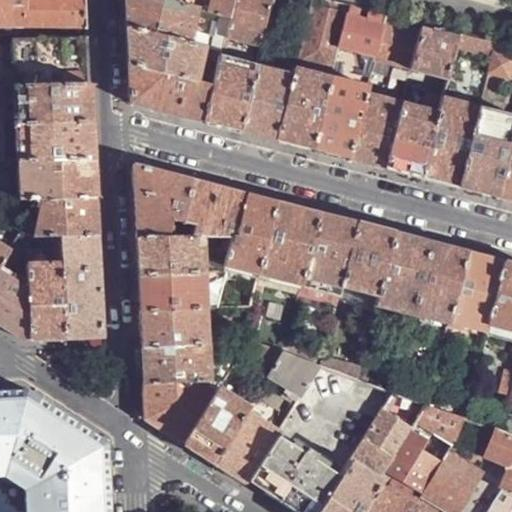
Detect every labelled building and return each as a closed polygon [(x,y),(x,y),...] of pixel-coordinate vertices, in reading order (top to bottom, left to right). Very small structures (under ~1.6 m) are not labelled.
[(0,0),(0,26),(88,26),(86,0),(0,0)] [(231,18),(162,0),(125,0),(126,12),(127,28),(222,53),(224,47),(231,18)] [(162,0),(231,18),(236,0),(162,0)] [(236,0),(231,18),(224,47),(228,48),(230,41),(263,49),(275,0),(236,0)] [(350,7),(320,0),(313,0),(306,30),(296,69),(331,79),(339,49),(348,16),(350,7)] [(350,7),(348,16),(365,20),(368,12),(350,7)] [(385,16),(368,12),(365,20),(348,16),(339,49),(375,58),(383,25),(385,16)] [(420,34),(383,25),(375,58),(374,62),(410,72),(420,34)] [(222,53),(127,28),(128,49),(129,65),(213,87),(221,57),(222,53)] [(457,40),(421,31),(420,34),(410,72),(447,80),(454,52),(457,40)] [(457,40),(454,52),(491,61),(495,45),(459,35),(457,40)] [(89,57),(88,37),(12,39),(14,87),(90,85),(89,57)] [(511,48),(495,45),(491,61),(487,75),(511,82),(511,48)] [(491,61),(454,52),(447,80),(443,96),(442,98),(479,108),(487,75),(491,61)] [(276,142),(293,77),(273,71),(276,59),(261,55),(258,68),(241,133),(260,138),(276,142)] [(223,128),(241,133),(258,68),(221,57),(213,87),(204,123),(223,128)] [(129,65),(130,104),(172,115),(204,123),(213,87),(129,65)] [(331,79),(296,69),(293,77),(276,142),(296,147),(313,151),(331,79)] [(367,88),(331,79),(313,151),(332,156),(349,161),(366,95),(367,88)] [(91,100),(90,85),(14,87),(16,123),(92,122),(91,100)] [(402,105),(366,95),(349,161),(370,166),(385,170),(402,105)] [(479,108),(442,98),(438,114),(421,179),(442,185),(458,189),(479,108)] [(408,107),(402,105),(385,170),(401,174),(421,179),(438,114),(408,107)] [(511,117),(501,115),(479,108),(458,189),(480,194),(495,198),(511,131),(511,117)] [(93,137),(92,122),(16,123),(18,161),(94,159),(93,137)] [(511,131),(495,198),(511,202),(511,131)] [(95,175),(94,159),(18,161),(19,199),(34,199),(42,198),(96,198),(95,175)] [(134,167),(137,237),(178,235),(193,181),(167,174),(135,165),(134,167)] [(234,233),(246,194),(218,187),(193,181),(178,235),(203,234),(209,235),(234,233)] [(0,206),(26,220),(34,199),(19,199),(3,200),(3,193),(0,197),(0,206)] [(260,198),(246,194),(234,233),(231,246),(226,264),(227,265),(259,273),(277,202),(260,198)] [(96,212),(96,198),(42,198),(34,236),(61,236),(97,235),(96,212)] [(296,207),(277,202),(259,273),(301,284),(320,213),(296,207)] [(335,217),(320,213),(301,284),(339,294),(341,286),(357,223),(335,217)] [(372,227),(357,223),(341,286),(378,295),(395,232),(372,227)] [(408,236),(395,232),(378,295),(376,303),(412,313),(430,242),(408,236)] [(234,233),(209,235),(209,246),(231,246),(234,233)] [(178,235),(137,237),(138,259),(139,275),(205,271),(203,234),(178,235)] [(102,337),(97,235),(61,236),(62,263),(64,338),(102,337)] [(27,264),(26,236),(19,236),(9,251),(0,265),(0,271),(6,276),(15,263),(20,265),(21,277),(28,276),(27,264)] [(62,263),(61,236),(34,236),(26,236),(27,264),(62,263)] [(445,246),(430,242),(412,313),(448,322),(466,251),(445,246)] [(0,265),(9,251),(0,245),(0,265)] [(481,255),(466,251),(448,322),(484,331),(487,324),(503,261),(481,255)] [(511,262),(503,261),(487,324),(511,330),(511,262)] [(64,338),(62,263),(27,264),(28,276),(28,290),(30,340),(64,338)] [(30,340),(28,290),(6,276),(0,271),(0,325),(23,341),(30,340)] [(205,271),(139,275),(140,297),(140,311),(206,307),(205,284),(205,271)] [(265,280),(258,278),(254,295),(261,297),(265,280)] [(206,307),(140,311),(141,331),(142,346),(207,342),(206,307)] [(250,338),(240,355),(273,368),(284,352),(283,351),(250,338)] [(443,340),(434,338),(432,346),(441,348),(443,340)] [(482,340),(472,338),(466,357),(476,360),(482,340)] [(207,342),(142,346),(142,354),(143,368),(143,383),(207,379),(209,379),(207,342)] [(322,357),(285,343),(283,351),(284,352),(320,365),(322,357)] [(432,346),(423,343),(413,378),(432,383),(441,348),(432,346)] [(273,368),(268,376),(286,388),(284,392),(297,401),(320,365),(284,352),(273,368)] [(360,365),(322,355),(322,357),(320,365),(357,379),(359,368),(360,365)] [(395,379),(359,368),(357,379),(391,392),(394,382),(395,379)] [(207,379),(143,383),(145,419),(168,434),(184,444),(215,394),(207,389),(207,379)] [(429,394),(394,382),(391,392),(392,392),(426,405),(429,394)] [(269,390),(263,385),(257,395),(263,400),(269,390)] [(250,407),(219,388),(215,394),(184,444),(203,456),(214,464),(247,411),(250,407)] [(0,390),(0,496),(23,511),(109,511),(107,443),(57,410),(27,390),(0,390)] [(392,392),(363,438),(395,458),(417,423),(428,406),(426,405),(392,392)] [(428,406),(417,423),(454,445),(456,446),(457,443),(462,418),(428,406)] [(278,431),(247,411),(214,464),(233,476),(245,484),(248,479),(276,434),(278,431)] [(511,413),(504,411),(499,432),(511,437),(511,413)] [(454,445),(417,423),(395,458),(385,473),(391,477),(422,494),(449,454),(454,445)] [(511,437),(499,432),(496,431),(488,457),(508,465),(511,473),(503,491),(504,491),(511,495),(511,437)] [(299,511),(316,511),(340,475),(314,459),(302,451),(276,434),(248,479),(262,488),(298,511),(299,511)] [(363,438),(362,440),(349,460),(380,480),(382,478),(385,473),(395,458),(363,438)] [(449,454),(458,459),(465,448),(457,443),(456,446),(454,445),(449,454)] [(305,446),(302,451),(314,459),(317,454),(305,446)] [(422,494),(420,498),(443,511),(457,511),(482,474),(458,459),(449,454),(422,494)] [(508,465),(488,457),(484,468),(482,474),(457,511),(489,511),(503,491),(511,473),(508,465)] [(380,480),(349,460),(340,475),(316,511),(359,511),(377,484),(380,480)] [(391,477),(385,473),(382,478),(389,482),(391,477)] [(422,494),(391,477),(389,482),(384,489),(415,507),(420,498),(422,494)] [(384,489),(377,484),(359,511),(411,511),(415,507),(384,489)] [(511,511),(511,495),(504,491),(503,491),(489,511),(511,511)] [(23,511),(0,496),(0,511),(23,511)] [(443,511),(420,498),(415,507),(424,511),(443,511)]
